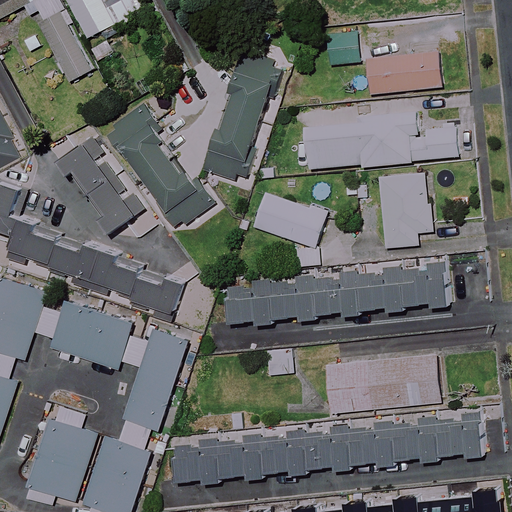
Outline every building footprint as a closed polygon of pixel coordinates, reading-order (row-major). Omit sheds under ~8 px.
[(47,19),(69,8),(64,0),(0,0),(0,20),(28,6),(32,15),(42,10),(47,19)] [(124,0),(109,8),(105,0),(71,0),(91,39),(137,15),(129,0),(124,0)] [(368,0),(369,9),(408,5),(407,0),(368,0)] [(44,25),(74,82),(98,69),(67,13),(44,25)] [(363,62),(360,29),(331,31),(334,65),(363,62)] [(446,86),(443,52),(372,59),(375,93),(446,86)] [(209,172),(246,185),(267,124),(274,127),(283,100),(275,97),(285,70),(275,67),(276,63),(250,53),(209,172)] [(166,132),(148,106),(114,129),(181,229),(218,204),(200,177),(193,182),(162,135),(166,132)] [(0,167),(23,154),(0,112),(0,167)] [(424,131),(422,112),(311,125),(316,169),(367,162),(368,167),(466,154),(463,126),(424,131)] [(147,210),(96,137),(82,147),(63,160),(114,233),(147,210)] [(422,232),(439,230),(437,203),(432,204),(430,173),(385,177),(390,247),(423,244),(422,232)] [(178,312),(189,282),(173,276),(171,281),(143,271),(145,267),(120,257),(122,252),(91,240),(89,247),(39,229),(41,222),(24,215),(32,192),(0,180),(0,227),(21,235),(16,248),(138,294),(137,297),(178,312)] [(330,212),(269,193),(258,227),(319,246),(330,212)] [(324,248),(296,248),(296,268),(324,267),(324,248)] [(230,282),(235,322),(261,319),(262,326),(279,324),(278,318),(305,315),(305,321),(323,319),(322,315),(348,312),(348,317),(367,315),(366,310),(391,307),(392,311),(411,309),(410,305),(435,302),(436,306),(453,304),(448,257),(230,282)] [(65,405),(60,419),(55,418),(34,486),(31,497),(56,505),(60,494),(97,506),(94,511),(139,511),(159,450),(150,447),(156,427),(165,430),(193,339),(157,327),(152,341),(133,335),(138,321),(71,301),(68,311),(46,304),(50,290),(4,276),(0,288),(0,448),(1,449),(21,382),(13,379),(21,356),(29,358),(37,332),(59,338),(56,349),(122,370),(126,359),(145,365),(128,418),(122,439),(84,427),(89,413),(65,405)] [(298,372),(296,349),(270,351),(272,375),(298,372)] [(445,401),(440,352),(330,363),(335,413),(445,401)] [(488,454),(483,409),(460,412),(460,417),(441,418),(441,413),(409,416),(410,420),(397,421),(397,418),(179,439),(183,480),(209,477),(209,482),(226,480),(225,476),(253,473),(253,477),(269,476),(268,471),(296,469),(296,473),(312,472),(312,467),(340,464),(340,469),(356,468),(356,463),(384,460),(384,465),(400,463),(400,458),(427,456),(428,460),(444,459),(443,454),(471,451),(472,456),(488,454)] [(508,511),(506,488),(479,490),(479,497),(422,501),(421,495),(397,497),(398,503),(380,505),(372,505),(371,499),(350,501),(350,507),(325,509),(324,503),(297,505),(297,511),(289,511),(272,511),(272,507),(249,509),(249,511),(224,511),(225,510),(199,511),(508,511)]
